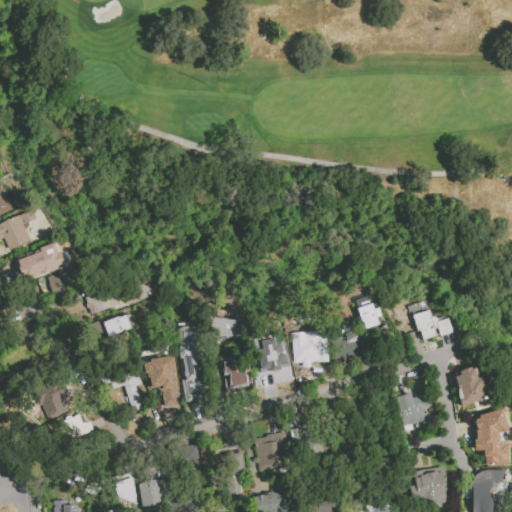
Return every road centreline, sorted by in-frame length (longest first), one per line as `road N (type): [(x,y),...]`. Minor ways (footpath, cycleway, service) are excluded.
road 1 (residential): [(26,489),(126,451),(437,364)]
road 2 (residential): [(126,451),(59,332),(0,285)]
